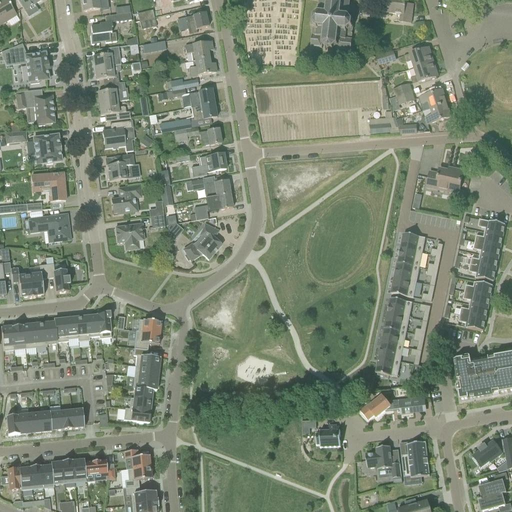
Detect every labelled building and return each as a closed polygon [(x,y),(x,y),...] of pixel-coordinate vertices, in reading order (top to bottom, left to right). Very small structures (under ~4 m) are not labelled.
[(0,27),(17,17),(11,9),(6,0),(0,3),(0,27)] [(40,0),(16,0),(24,12),(42,1),(40,0)] [(83,0),(83,1),(82,1),(83,13),(106,10),(105,0),(83,0)] [(319,0),(319,5),(317,5),(317,6),(319,6),(318,14),(313,18),(311,17),(311,18),(310,24),(310,25),(312,24),(316,29),(315,36),(313,36),(313,37),(312,36),(312,37),(311,47),(311,48),(322,49),(322,45),(325,49),(324,51),(325,52),(326,50),(331,50),(332,52),(333,52),(332,50),(337,47),(336,51),(351,53),(351,52),(352,42),(352,41),(347,40),(345,40),(346,35),(352,36),(353,30),(353,29),(354,22),(353,21),(351,22),(348,17),(349,10),(351,10),(351,9),(349,9),(350,1),(352,1),(352,0),(351,0),(319,0)] [(387,0),(386,10),(386,14),(400,16),(399,23),(401,23),(411,25),(413,6),(406,5),(406,2),(389,0),(387,0)] [(129,8),(115,10),(116,16),(130,15),(129,8)] [(139,23),(154,19),(153,11),(132,16),(134,24),(139,23)] [(195,17),(185,19),(188,30),(189,36),(197,34),(196,31),(199,31),(208,28),(205,14),(195,17)] [(117,24),(131,22),(130,15),(116,16),(117,24)] [(141,31),(156,28),(154,19),(139,23),(141,31)] [(115,34),(112,34),(111,23),(99,25),(100,27),(91,28),(92,37),(90,38),(91,47),(99,46),(98,45),(105,44),(105,45),(111,44),(116,43),(115,34)] [(144,55),(166,51),(164,42),(156,43),(150,44),(142,46),(144,55)] [(212,52),(211,47),(211,43),(185,48),(186,56),(191,56),(192,62),(192,63),(209,61),(208,53),(212,52)] [(17,55),(24,52),(21,46),(3,53),(6,59),(17,55)] [(94,70),(120,67),(118,49),(102,51),(102,57),(93,58),(94,70)] [(404,57),(403,57),(405,64),(411,62),(414,70),(433,63),(428,49),(419,52),(404,57)] [(378,68),(397,62),(394,54),(375,60),(378,68)] [(47,65),(46,65),(45,55),(19,59),(20,65),(26,65),(28,84),(30,84),(30,86),(39,85),(39,82),(48,81),(47,72),(48,72),(47,65)] [(192,63),(184,65),(185,71),(189,70),(190,79),(206,76),(216,74),(215,65),(210,66),(209,61),(192,63)] [(411,79),(410,79),(412,86),(413,86),(428,81),(437,78),(433,63),(414,70),(416,77),(411,79)] [(120,73),(121,71),(120,67),(94,70),(96,82),(106,81),(106,87),(118,85),(117,73),(120,73)] [(171,92),(198,88),(197,80),(182,83),(182,81),(170,83),(171,92)] [(125,96),(120,97),(118,85),(106,87),(107,93),(97,94),(99,106),(118,103),(118,102),(125,101),(125,96)] [(397,98),(412,93),(410,85),(394,90),(397,98)] [(191,110),(214,105),(212,91),(189,95),(191,110)] [(430,111),(446,105),(442,92),(418,100),(420,107),(428,104),(430,111)] [(25,93),(22,94),(25,110),(26,110),(35,109),(36,124),(36,128),(38,128),(44,127),(44,126),(54,125),(52,98),(42,99),(34,100),(33,93),(25,93)] [(400,107),(415,102),(412,93),(397,98),(400,107)] [(22,94),(13,95),(16,112),(25,110),(22,94)] [(125,108),(119,108),(118,103),(99,106),(100,117),(110,116),(111,122),(130,120),(129,113),(126,113),(125,108)] [(193,123),(217,119),(214,105),(191,110),(193,123)] [(427,126),(451,119),(446,105),(430,111),(432,116),(425,119),(427,126)] [(400,133),(396,122),(394,118),(369,121),(370,135),(400,133)] [(402,120),(396,122),(400,133),(400,132),(400,136),(416,135),(416,127),(403,128),(402,120)] [(190,130),(189,121),(159,125),(161,135),(190,130)] [(131,130),(132,130),(131,122),(114,124),(115,132),(102,133),(105,151),(125,148),(124,142),(133,141),(131,130)] [(187,138),(198,136),(197,129),(190,130),(161,135),(161,136),(174,134),(176,144),(188,142),(187,138)] [(209,147),(221,145),(219,131),(200,134),(202,147),(209,146),(209,147)] [(27,143),(26,133),(20,133),(20,134),(11,134),(5,135),(6,145),(27,143)] [(48,138),(33,140),(35,167),(46,165),(46,167),(53,166),(53,164),(61,163),(61,159),(62,159),(61,153),(60,153),(58,137),(48,138)] [(108,175),(107,177),(107,181),(109,181),(109,184),(119,182),(126,181),(134,180),(132,168),(134,167),(133,156),(124,157),(114,159),(115,166),(107,167),(108,175)] [(206,174),(226,171),(223,156),(206,159),(207,166),(191,169),(192,180),(206,177),(206,174)] [(459,194),(463,172),(448,169),(448,172),(439,170),(438,175),(429,173),(426,190),(452,195),(452,193),(459,194)] [(166,173),(158,174),(160,188),(168,187),(166,173)] [(48,204),(65,203),(63,176),(31,179),(32,194),(49,192),(49,198),(48,199),(48,204)] [(206,192),(204,192),(205,199),(205,200),(215,198),(230,196),(227,182),(205,186),(206,192)] [(164,208),(173,206),(169,187),(160,189),(164,208)] [(136,200),(142,200),(141,188),(118,191),(119,201),(111,202),(113,215),(117,215),(118,216),(138,214),(136,200)] [(413,195),(411,209),(418,210),(420,197),(413,195)] [(207,207),(194,210),(196,222),(208,220),(207,214),(218,212),(232,210),(230,196),(215,198),(205,200),(206,201),(207,207)] [(0,208),(0,215),(29,213),(28,206),(0,208)] [(451,218),(410,212),(408,223),(449,229),(451,218)] [(28,222),(23,222),(25,233),(30,232),(30,235),(47,233),(48,245),(61,243),(71,242),(67,216),(57,217),(28,221),(28,222)] [(151,230),(164,228),(163,217),(150,218),(151,230)] [(479,221),(478,228),(485,230),(484,234),(503,238),(505,226),(479,221)] [(135,243),(144,242),(142,226),(115,229),(117,245),(124,244),(125,253),(136,251),(135,243)] [(218,232),(205,226),(201,235),(202,236),(201,240),(196,244),(192,247),(191,246),(183,251),(186,256),(186,258),(188,261),(190,261),(191,263),(199,258),(199,257),(201,256),(208,262),(221,247),(214,240),(218,232)] [(175,227),(165,228),(167,238),(175,227)] [(476,237),(474,244),(500,249),(503,238),(484,234),(483,238),(476,237)] [(422,255),(425,239),(403,235),(400,250),(422,255)] [(481,253),(480,257),(498,261),(500,249),(474,244),(473,251),(481,253)] [(400,250),(397,265),(419,269),(422,255),(400,250)] [(8,252),(0,252),(1,257),(2,264),(9,263),(8,252)] [(471,259),(470,266),(496,272),(498,261),(480,257),(479,261),(471,259)] [(431,277),(431,281),(436,282),(439,264),(434,263),(434,266),(429,265),(427,271),(426,276),(431,277)] [(419,269),(397,265),(394,280),(416,284),(419,269)] [(470,266),(468,273),(476,275),(475,280),(493,284),(496,272),(470,266)] [(70,287),(69,280),(67,281),(66,273),(54,275),(53,267),(46,268),(48,281),(54,281),(56,296),(68,295),(68,288),(70,287)] [(44,298),(42,282),(48,281),(46,268),(40,269),(40,276),(30,278),(32,300),(36,300),(36,299),(44,298)] [(32,300),(30,278),(19,279),(18,271),(11,272),(12,285),(19,285),(20,301),(28,300),(28,301),(32,300)] [(394,280),(391,295),(413,299),(416,284),(394,280)] [(466,287),(464,294),(490,299),(492,287),(474,283),(473,288),(466,287)] [(433,293),(428,292),(428,296),(423,295),(421,301),(431,303),(433,293)] [(470,302),(469,306),(488,310),(490,299),(464,294),(463,301),(470,302)] [(390,300),(387,315),(409,320),(412,304),(390,300)] [(424,312),(423,316),(428,317),(430,307),(421,305),(420,306),(419,311),(424,312)] [(461,309),(460,316),(485,321),(488,310),(469,306),(469,311),(461,309)] [(111,340),(109,321),(110,321),(109,315),(103,315),(103,316),(97,317),(100,341),(111,340)] [(406,334),(409,320),(387,315),(384,330),(406,334)] [(483,333),(485,321),(460,316),(458,323),(465,324),(464,329),(483,333)] [(100,341),(97,317),(87,319),(89,342),(89,339),(99,338),(99,341),(100,341)] [(89,342),(87,319),(76,320),(78,343),(89,342)] [(78,343),(76,320),(65,321),(67,344),(68,344),(68,342),(77,341),(78,344),(78,343)] [(67,344),(65,321),(54,322),(57,346),(57,345),(67,344)] [(57,346),(54,322),(54,325),(44,326),(46,349),(47,349),(46,347),(57,346)] [(161,335),(162,327),(161,326),(161,324),(139,322),(138,333),(159,336),(160,335),(161,335)] [(46,349),(44,326),(33,327),(35,350),(46,349)] [(35,350),(33,327),(22,328),(25,351),(35,350)] [(22,328),(12,329),(14,352),(25,351),(22,328)] [(418,342),(418,346),(423,347),(426,329),(421,328),(421,331),(416,330),(414,336),(413,341),(418,342)] [(14,352),(12,329),(0,330),(3,353),(14,352)] [(406,334),(384,330),(381,345),(403,349),(406,334)] [(138,333),(136,333),(134,345),(134,351),(147,352),(148,346),(158,347),(159,336),(141,334),(138,333)] [(381,345),(378,359),(400,364),(403,349),(381,345)] [(158,371),(159,360),(146,358),(147,352),(134,351),(133,358),(136,358),(135,368),(158,371)] [(415,360),(420,361),(421,352),(416,351),(412,351),(411,356),(415,357),(415,360)] [(511,355),(505,356),(503,356),(503,357),(495,358),(495,357),(494,358),(487,360),(487,359),(483,360),(481,360),(480,360),(477,361),(472,362),(470,362),(469,358),(462,360),(460,360),(453,361),(457,382),(459,381),(459,385),(457,385),(457,386),(458,388),(457,388),(460,402),(511,392),(511,355)] [(397,379),(400,364),(378,359),(375,375),(397,379)] [(402,377),(412,379),(414,367),(405,365),(402,377)] [(157,382),(158,371),(135,368),(134,379),(157,382)] [(423,368),(419,386),(426,385),(427,385),(430,370),(423,368)] [(155,393),(157,382),(134,379),(133,390),(155,393)] [(422,386),(421,386),(421,387),(422,391),(425,391),(426,390),(426,391),(427,397),(429,396),(427,385),(426,385),(422,386)] [(151,403),(152,393),(155,393),(133,390),(132,390),(134,391),(133,400),(130,400),(130,401),(151,403)] [(377,401),(361,414),(366,420),(368,422),(370,420),(374,417),(375,418),(376,419),(385,413),(399,411),(400,414),(414,412),(413,409),(425,408),(425,401),(423,401),(420,401),(420,399),(386,403),(381,397),(377,401)] [(150,413),(151,403),(130,401),(129,411),(125,410),(125,411),(150,414),(150,413)] [(84,429),(82,411),(71,412),(73,430),(84,429)] [(149,425),(150,414),(125,411),(123,422),(136,423),(136,425),(143,426),(143,424),(149,425)] [(73,430),(71,412),(60,413),(62,431),(73,430)] [(62,431),(60,413),(49,414),(51,432),(62,431)] [(51,432),(49,414),(39,415),(40,433),(51,432)] [(40,433),(39,415),(28,416),(30,434),(40,433)] [(30,434),(28,416),(18,417),(17,417),(19,436),(19,435),(30,434)] [(98,417),(99,430),(107,429),(106,416),(98,417)] [(19,436),(17,417),(6,418),(8,437),(19,436)] [(316,422),(302,423),(302,432),(302,436),(307,436),(309,436),(309,432),(309,430),(316,429),(316,422)] [(317,435),(316,435),(316,447),(317,447),(317,446),(320,446),(320,449),(321,449),(339,448),(339,449),(340,449),(340,442),(340,438),(340,432),(339,432),(337,432),(337,427),(329,427),(329,432),(320,433),(320,432),(320,435),(317,435)] [(496,447),(493,443),(486,448),(485,446),(478,451),(479,452),(473,457),(481,469),(489,463),(490,464),(502,455),(501,454),(505,453),(508,471),(511,470),(511,441),(511,440),(503,442),(503,443),(496,447)] [(407,446),(408,454),(401,455),(403,479),(410,478),(411,480),(430,478),(426,444),(407,446)] [(393,480),(401,479),(400,465),(392,466),(390,448),(376,450),(376,454),(365,455),(367,470),(377,469),(377,471),(391,470),(393,480)] [(150,469),(149,458),(138,459),(137,452),(124,453),(124,461),(131,460),(132,471),(150,469)] [(74,485),(72,463),(72,462),(62,463),(62,464),(61,464),(64,486),(74,485)] [(85,484),(83,462),(72,463),(74,485),(85,484)] [(107,475),(106,463),(92,464),(92,462),(84,463),(84,462),(83,462),(85,484),(86,484),(85,477),(107,475)] [(64,486),(61,464),(51,465),(53,489),(54,489),(53,487),(64,486)] [(503,464),(495,470),(498,475),(507,469),(503,464)] [(53,489),(51,465),(50,465),(51,467),(40,468),(42,490),(53,489)] [(42,490),(40,468),(30,469),(32,491),(42,490)] [(32,491),(30,469),(19,471),(21,493),(32,491)] [(139,489),(138,482),(151,481),(150,469),(132,471),(127,472),(128,483),(124,483),(125,490),(139,489)] [(21,493),(19,471),(14,471),(14,470),(9,470),(9,472),(7,472),(9,493),(19,492),(18,489),(20,489),(21,493)] [(477,501),(478,502),(506,494),(503,482),(507,481),(506,475),(494,478),(495,484),(478,489),(481,500),(477,501)] [(158,505),(157,501),(156,501),(155,493),(139,495),(139,489),(125,490),(126,497),(131,497),(132,507),(158,505)] [(478,502),(480,511),(487,511),(498,509),(498,511),(509,511),(511,511),(510,505),(505,507),(502,495),(506,494),(478,502)] [(428,511),(426,503),(416,506),(415,501),(404,504),(406,509),(399,510),(399,511),(428,511)]
